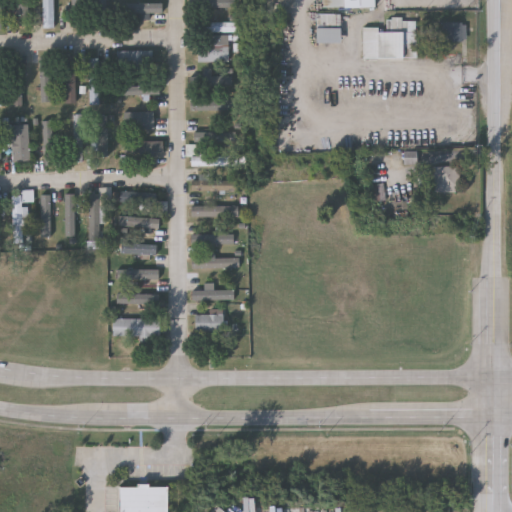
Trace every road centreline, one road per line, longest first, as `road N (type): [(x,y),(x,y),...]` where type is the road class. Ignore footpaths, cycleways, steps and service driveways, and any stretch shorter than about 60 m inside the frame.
road 1 (secondary): [(0,414),(97,422),(511,417)]
road 2 (secondary): [(511,382),(99,385),(0,377)]
road 3 (residential): [(492,511),(494,0)]
road 4 (residential): [(177,421),(176,0)]
road 5 (residential): [(177,181),(0,186)]
road 6 (residential): [(0,48),(176,44)]
